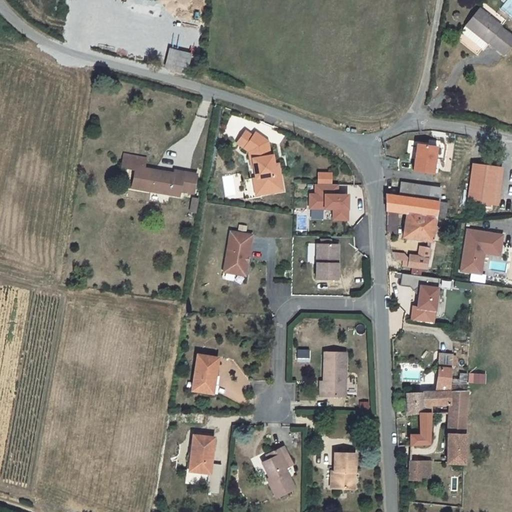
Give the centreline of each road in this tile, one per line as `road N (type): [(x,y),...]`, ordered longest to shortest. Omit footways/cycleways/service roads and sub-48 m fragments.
road 1 (unclassified): [(361,149),(260,106),(49,44),(0,4)]
road 2 (unclassified): [(391,511),(382,302)]
road 3 (residential): [(382,302),(301,303),(282,315),(276,408)]
road 4 (unclassified): [(382,302),(375,195),(361,149)]
road 5 (residential): [(417,138),(443,0)]
